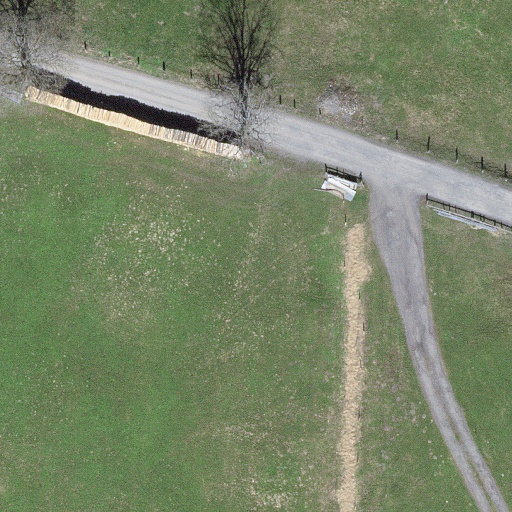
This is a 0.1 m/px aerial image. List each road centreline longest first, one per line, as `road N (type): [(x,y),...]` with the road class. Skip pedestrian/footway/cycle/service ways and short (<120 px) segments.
road 1 (track): [(511,196),(0,27)]
road 2 (track): [(491,511),(426,370),(405,161)]
